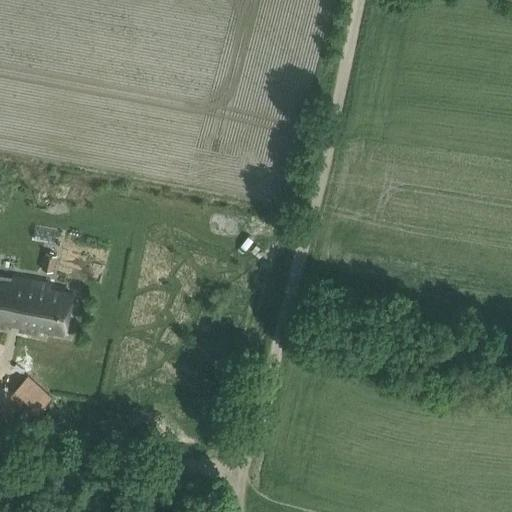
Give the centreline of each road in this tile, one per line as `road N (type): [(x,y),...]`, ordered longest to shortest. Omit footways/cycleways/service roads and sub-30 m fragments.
road 1 (track): [(238,471),(285,313),(358,0)]
road 2 (track): [(0,457),(238,471)]
